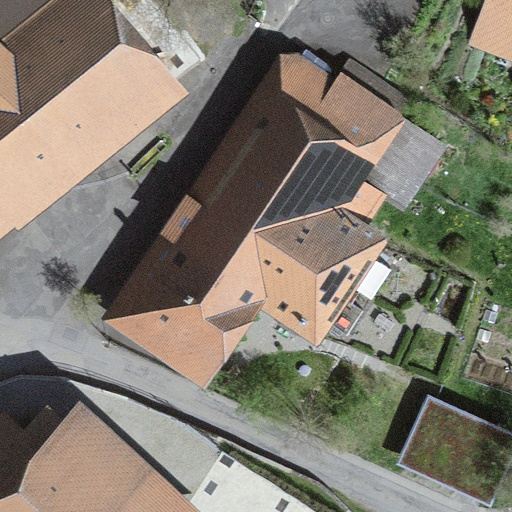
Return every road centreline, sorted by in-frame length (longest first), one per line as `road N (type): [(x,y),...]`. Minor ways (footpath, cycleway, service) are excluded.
road 1 (track): [(0,344),(17,298),(324,1),(386,19),(398,0)]
road 2 (residential): [(429,511),(55,342),(0,347)]
